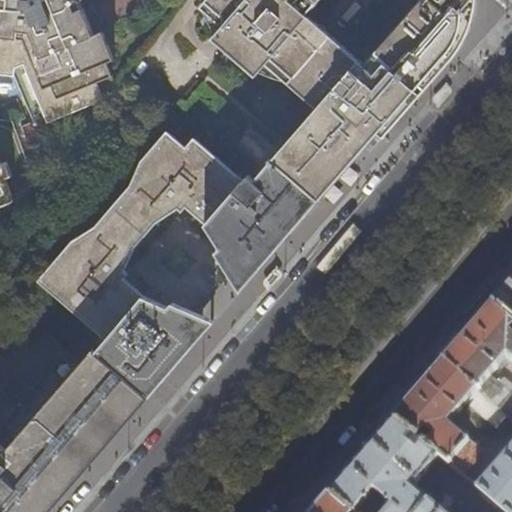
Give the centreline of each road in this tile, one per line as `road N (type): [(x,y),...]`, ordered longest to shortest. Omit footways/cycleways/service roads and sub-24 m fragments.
road 1 (primary): [(511,44),(112,511)]
road 2 (primary): [(254,511),(511,209)]
